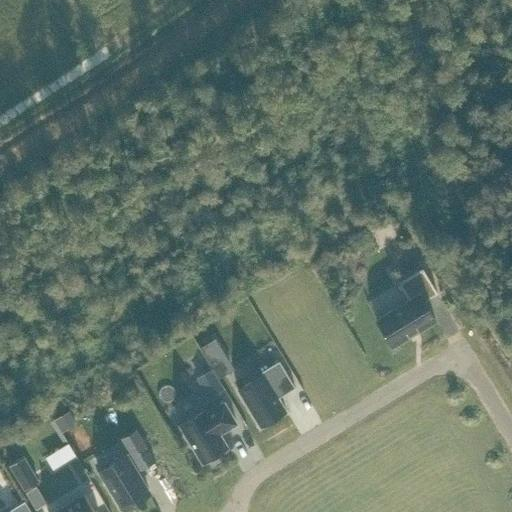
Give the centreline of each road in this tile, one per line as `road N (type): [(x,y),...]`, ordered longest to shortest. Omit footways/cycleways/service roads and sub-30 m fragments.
road 1 (residential): [(236,511),(253,476),(458,351)]
road 2 (track): [(0,116),(174,0)]
